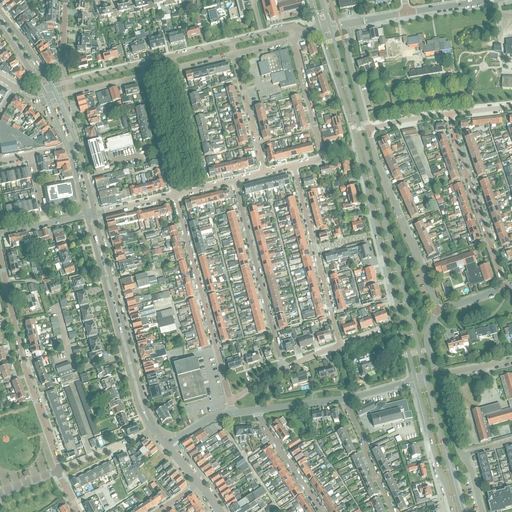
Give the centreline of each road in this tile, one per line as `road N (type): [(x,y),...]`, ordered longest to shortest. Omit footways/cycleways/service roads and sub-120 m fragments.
road 1 (secondary): [(319,28),(415,381)]
road 2 (secondary): [(425,378),(330,26)]
road 3 (tertiary): [(152,428),(94,214)]
road 4 (residential): [(59,469),(23,366),(0,256)]
road 5 (residential): [(175,195),(230,402)]
road 6 (residential): [(234,180),(283,369)]
road 7 (residential): [(437,310),(367,129)]
road 8 (residential): [(505,287),(449,113)]
road 9 (residential): [(292,38),(323,158),(293,166)]
road 10 (tertiary): [(86,215),(123,354)]
road 11 (secondary): [(460,511),(425,378)]
road 12 (secondary): [(415,381),(451,511)]
road 13 (residential): [(342,398),(392,511)]
road 14 (residential): [(234,53),(263,173)]
road 15 (residential): [(146,75),(175,195)]
road 16 (residential): [(205,188),(174,69)]
road 17 (residential): [(321,511),(257,409)]
